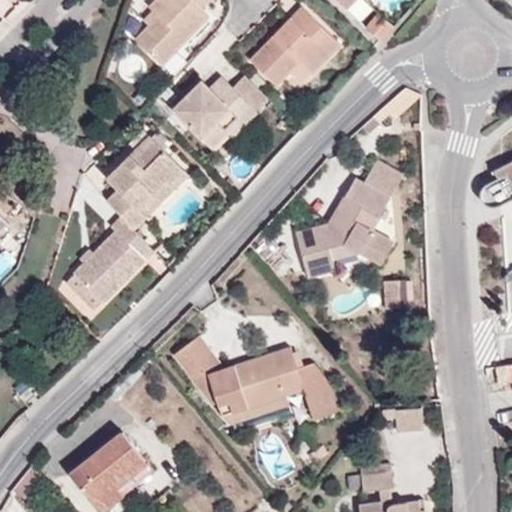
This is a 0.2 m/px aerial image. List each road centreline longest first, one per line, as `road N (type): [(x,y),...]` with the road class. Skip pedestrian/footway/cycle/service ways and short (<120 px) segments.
road 1 (residential): [(363,93),(0,465)]
road 2 (unclassified): [(469,412),(452,200),(477,95)]
road 3 (residential): [(0,91),(81,0)]
